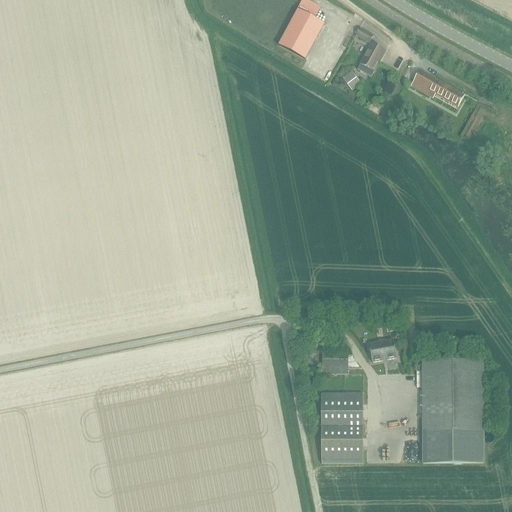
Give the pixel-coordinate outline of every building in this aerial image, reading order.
[(306,0),(302,0),(298,8),(309,14),(308,14),(315,18),(321,8),(306,0)] [(324,25),(298,11),(279,47),(305,61),(324,25)] [(356,37),(369,44),(373,36),(360,29),(356,37)] [(371,45),(367,53),(357,70),(371,78),(385,52),(371,45)] [(420,72),(415,80),(412,87),(433,99),(435,95),(458,108),(464,97),(420,72)] [(397,360),(395,351),(394,341),(370,344),(373,363),(397,360)] [(347,375),(347,355),(323,355),(323,375),(347,375)] [(423,363),(423,374),(423,466),(483,466),(483,363),(423,363)] [(363,465),(363,422),(363,395),(321,395),(321,466),(363,465)] [(490,444),(491,444),(492,444),(493,443),(494,442),(494,441),(494,440),(494,439),(494,438),(493,437),(492,436),(491,436),(490,436),(489,436),(488,436),(487,437),(486,438),(486,439),(486,440),(486,441),(486,442),(487,443),(488,444),(489,444),(490,444)]
